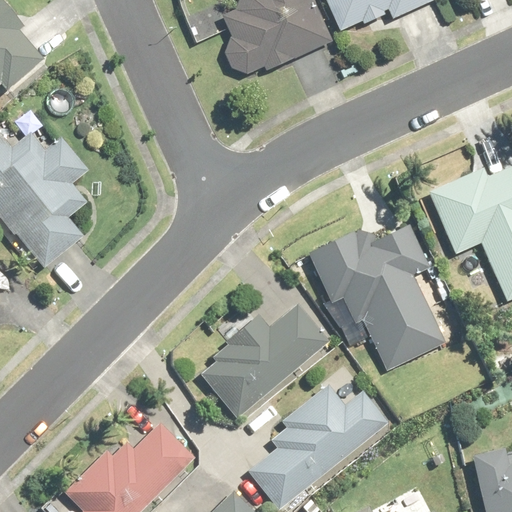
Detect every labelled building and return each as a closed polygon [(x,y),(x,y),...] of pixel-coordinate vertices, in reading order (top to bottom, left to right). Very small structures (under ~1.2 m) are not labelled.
[(333,43),(313,0),(241,0),(236,13),(223,18),(232,41),(231,42),(230,43),(229,45),(229,46),(228,48),(228,50),(227,51),(227,53),(227,55),(227,56),(228,58),(228,60),(228,61),(229,63),(230,64),(230,66),(231,67),(232,68),(234,70),(235,71),(236,72),(238,73),(239,74),(240,74),(242,75),(244,76),(245,76),(247,76),(249,76),(250,76),(252,76),(254,76),(255,75),(257,75),(258,74),(277,64),(279,68),(333,43)] [(366,23),(367,26),(391,15),(393,20),(436,0),(325,0),(342,34),(366,23)] [(47,59),(21,32),(24,28),(0,2),(0,85),(6,80),(15,89),(47,59)] [(85,236),(70,219),(88,203),(73,186),(88,172),(61,141),(57,144),(46,131),(36,140),(10,110),(0,118),(0,214),(48,269),(85,236)] [(511,168),(489,179),(486,171),(429,196),(457,257),(483,246),(508,304),(511,302),(511,168)] [(365,321),(376,340),(368,345),(385,377),(449,343),(414,279),(432,269),(409,226),(391,236),(377,243),(368,226),(307,259),(331,305),(343,299),(358,326),(365,321)] [(200,375),(234,417),(265,392),(268,396),(331,346),(301,309),(273,331),(260,315),(225,343),(228,347),(216,358),(218,361),(200,375)] [(279,449),(250,473),(281,511),(389,425),(364,394),(347,407),(331,387),(285,424),(288,428),(272,441),(279,449)] [(166,425),(136,452),(123,438),(63,492),(80,511),(140,511),(198,461),(166,425)] [(511,511),(511,464),(509,451),(476,458),(487,511),(511,511)] [(250,511),(234,495),(215,511),(250,511)]
